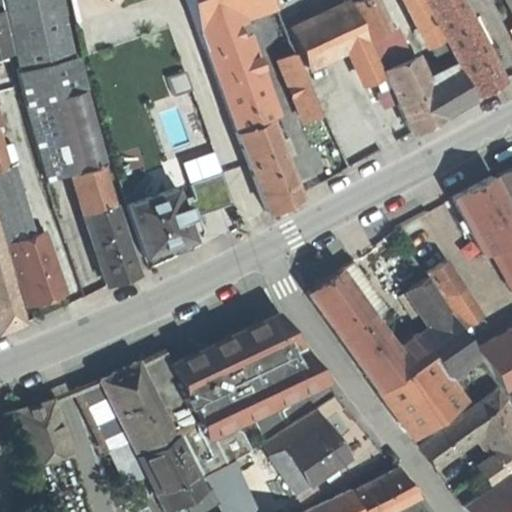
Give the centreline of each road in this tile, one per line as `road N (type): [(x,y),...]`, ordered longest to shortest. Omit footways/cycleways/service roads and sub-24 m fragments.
road 1 (residential): [(266,254),(317,346),(444,511)]
road 2 (tertiary): [(266,254),(0,365)]
road 3 (tertiary): [(511,121),(266,254)]
